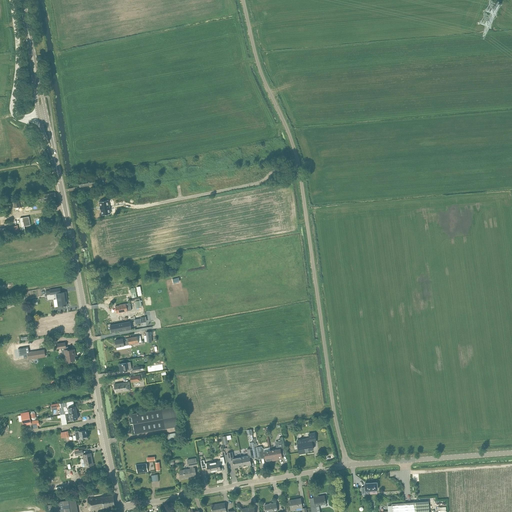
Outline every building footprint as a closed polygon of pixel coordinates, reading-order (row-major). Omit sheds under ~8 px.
[(96,184),(95,178),(79,181),(80,187),(96,184)] [(56,198),(55,192),(38,196),(39,201),(56,198)] [(28,198),(13,201),(15,208),(23,207),(22,202),(29,201),(28,198)] [(107,200),(99,202),(101,216),(110,214),(107,200)] [(29,217),(20,218),(22,230),(25,230),(25,226),(30,225),(29,217)] [(0,228),(0,236),(20,233),(19,226),(0,228)] [(118,286),(107,288),(109,296),(115,295),(115,299),(127,298),(126,290),(119,291),(118,286)] [(67,305),(66,298),(67,298),(66,292),(60,293),(60,289),(46,291),(46,295),(57,293),(58,299),(54,300),(55,307),(59,306),(67,305)] [(19,300),(2,303),(3,309),(15,306),(14,304),(19,303),(19,300)] [(130,303),(126,304),(119,305),(119,306),(115,306),(116,313),(131,310),(130,303)] [(130,322),(128,322),(110,325),(111,332),(120,330),(122,330),(122,331),(131,329),(130,322)] [(120,339),(115,340),(116,347),(121,346),(127,345),(139,343),(142,342),(140,336),(137,336),(123,339),(120,339)] [(65,343),(57,344),(58,348),(61,348),(61,351),(62,351),(62,354),(63,359),(65,358),(66,363),(71,362),(72,361),(75,361),(74,356),(75,356),(74,355),(73,354),(73,349),(70,350),(69,349),(68,349),(68,347),(66,347),(65,343)] [(28,347),(18,349),(19,356),(24,355),(24,358),(28,357),(29,359),(33,359),(31,352),(29,352),(29,349),(28,347)] [(44,350),(31,352),(33,359),(45,357),(44,350)] [(131,369),(131,366),(130,362),(119,364),(121,372),(126,371),(126,370),(131,369)] [(130,382),(127,383),(114,384),(115,392),(131,390),(130,382)] [(60,404),(58,404),(58,408),(60,408),(61,407),(64,407),(65,414),(77,412),(76,406),(71,407),(69,407),(69,402),(60,404)] [(176,406),(162,409),(128,415),(129,418),(132,417),(135,434),(180,426),(176,406)] [(77,412),(65,414),(66,418),(66,421),(70,420),(73,420),(78,419),(77,412)] [(30,414),(18,416),(20,422),(31,420),(30,414)] [(88,438),(87,433),(86,433),(85,430),(75,432),(76,440),(88,438)] [(313,449),(312,443),(316,442),(314,433),(309,434),(309,438),(297,441),(299,454),(306,453),(305,450),(313,449)] [(276,449),(270,450),(272,461),(278,459),(282,459),(282,455),(281,452),(283,452),(283,450),(282,444),(281,440),(283,440),(283,437),(280,438),(280,440),(278,441),(278,444),(279,450),(277,451),(276,449)] [(261,447),(256,448),(256,451),(258,458),(262,457),(262,458),(265,458),(266,462),(272,461),(270,450),(264,451),(264,450),(264,449),(261,447)] [(254,458),(253,453),(252,448),(247,449),(248,455),(241,457),(243,466),(251,465),(250,459),(254,458)] [(243,466),(241,457),(233,458),(232,452),(227,453),(229,463),(233,462),(234,468),(243,466)] [(93,465),(91,459),(92,459),(91,453),(83,455),(85,463),(83,463),(82,463),(82,464),(82,466),(83,467),(84,467),(85,467),(89,466),(90,466),(89,466),(93,465)] [(220,470),(219,464),(221,463),(222,465),(225,464),(223,457),(220,457),(221,460),(213,462),(215,471),(220,470)] [(196,475),(195,470),(195,468),(193,468),(193,466),(197,465),(196,458),(187,460),(189,467),(190,466),(190,468),(179,470),(181,478),(196,475)] [(215,471),(213,462),(204,464),(204,460),(201,461),(202,469),(206,468),(205,466),(207,466),(208,473),(215,471)] [(148,472),(146,463),(136,465),(137,473),(148,472)] [(365,487),(361,488),(362,494),(370,493),(369,491),(377,490),(377,483),(372,483),(370,483),(369,483),(365,483),(365,487)] [(115,506),(114,502),(113,495),(107,496),(98,497),(93,498),(93,497),(88,498),(90,510),(101,508),(101,509),(109,507),(115,506)] [(319,506),(319,504),(326,503),(325,500),(325,495),(317,497),(317,495),(313,496),(313,497),(310,498),(312,511),(316,511),(315,507),(319,506)] [(302,507),(301,503),(301,498),(289,500),(290,505),(291,511),(296,510),(295,508),(302,507)] [(59,502),(60,511),(76,511),(74,499),(59,502)] [(429,511),(428,501),(392,504),(392,511),(429,511)] [(226,511),(224,503),(218,504),(218,505),(216,505),(212,505),(212,511),(226,511)] [(275,511),(278,511),(277,508),(276,503),(264,505),(265,510),(265,511),(275,511)]
